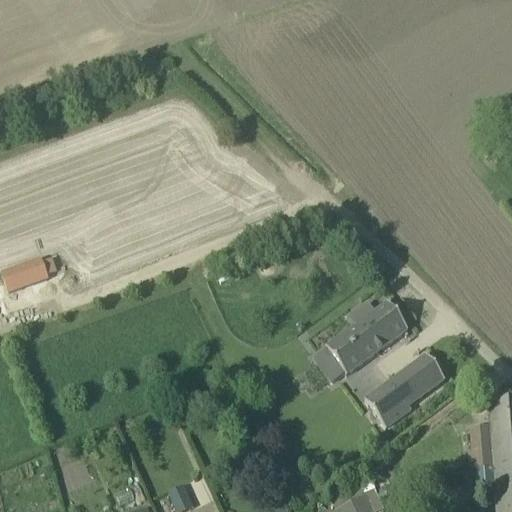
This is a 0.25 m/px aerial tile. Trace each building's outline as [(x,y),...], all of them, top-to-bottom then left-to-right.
[(2,274),(8,295),(47,282),(41,262),(2,274)] [(387,305),(325,351),(345,378),(407,333),(387,305)] [(425,358),(373,396),(374,397),(375,397),(394,424),(410,412),(408,409),(444,383),(425,358)] [(492,469),(511,467),(511,401),(487,404),(489,427),(468,429),(470,454),(466,454),(468,471),(492,469)] [(511,511),(511,467),(492,469),(495,511),(511,511)] [(370,481),(330,504),(333,511),(381,511),(383,511),(370,481)]
